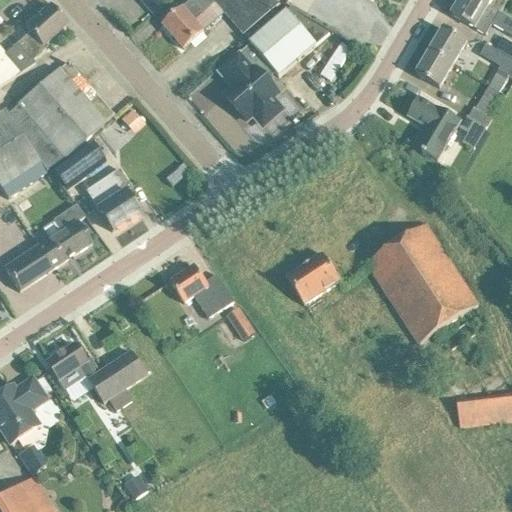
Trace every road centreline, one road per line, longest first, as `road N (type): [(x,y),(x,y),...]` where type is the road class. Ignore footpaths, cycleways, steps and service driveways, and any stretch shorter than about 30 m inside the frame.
road 1 (residential): [(0,350),(240,194)]
road 2 (residential): [(240,194),(359,113),(428,0)]
road 3 (residential): [(240,194),(69,0)]
road 4 (track): [(343,124),(402,220),(356,250)]
